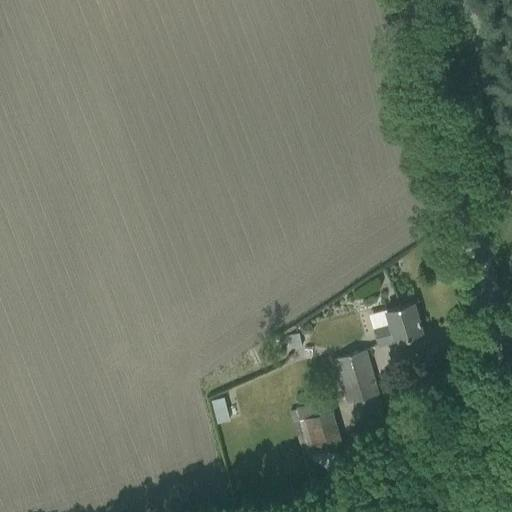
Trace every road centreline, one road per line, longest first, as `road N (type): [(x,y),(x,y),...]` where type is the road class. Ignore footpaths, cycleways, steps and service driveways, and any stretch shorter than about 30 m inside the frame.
road 1 (tertiary): [(511,380),(412,0)]
road 2 (track): [(495,325),(473,329),(315,511)]
